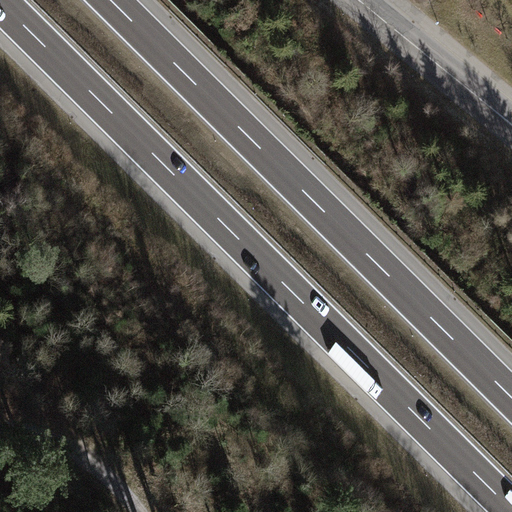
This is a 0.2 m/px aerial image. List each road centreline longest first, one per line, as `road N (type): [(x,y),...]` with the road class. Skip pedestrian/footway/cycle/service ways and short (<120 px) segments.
road 1 (motorway): [(0,3),(511,510)]
road 2 (motorway): [(511,396),(111,0)]
road 3 (tertiary): [(511,123),(357,0)]
road 4 (track): [(0,425),(72,443),(144,511)]
